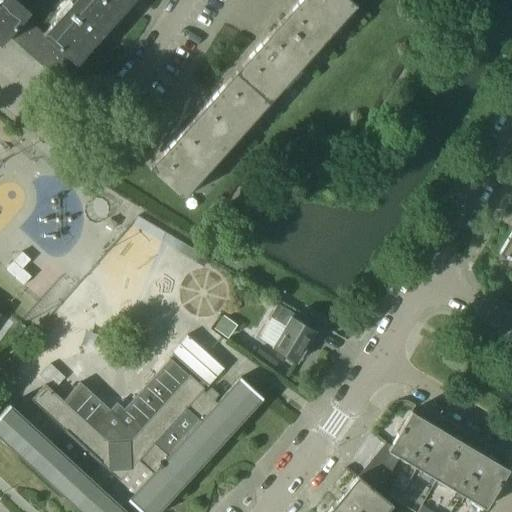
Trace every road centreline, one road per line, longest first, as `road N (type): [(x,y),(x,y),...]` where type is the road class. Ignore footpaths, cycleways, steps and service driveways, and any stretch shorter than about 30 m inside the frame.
road 1 (residential): [(182,0),(144,64),(87,128),(70,136),(47,131),(0,88)]
road 2 (residential): [(266,511),(380,359)]
road 3 (residential): [(426,277),(511,133)]
road 4 (residential): [(511,446),(380,359)]
